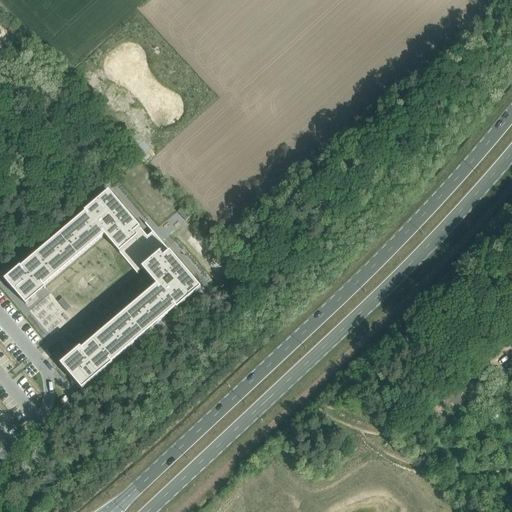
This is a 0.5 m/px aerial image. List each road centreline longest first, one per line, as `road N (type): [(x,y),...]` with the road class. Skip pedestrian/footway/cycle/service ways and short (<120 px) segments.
road 1 (secondary): [(511,114),(372,267),(111,511)]
road 2 (secondary): [(147,511),(393,280),(511,152)]
